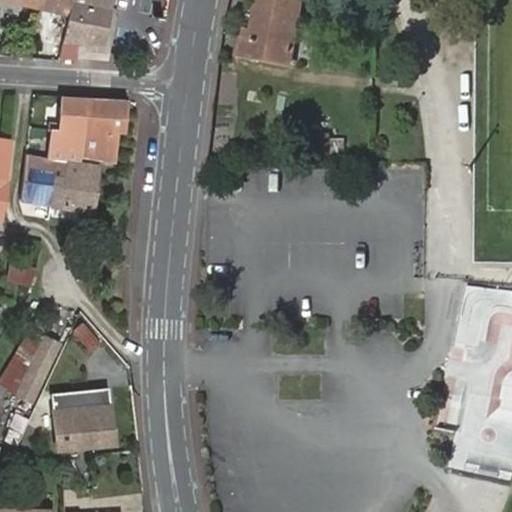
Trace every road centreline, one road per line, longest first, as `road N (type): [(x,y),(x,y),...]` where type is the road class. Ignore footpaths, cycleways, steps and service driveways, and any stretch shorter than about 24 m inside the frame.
road 1 (tertiary): [(187,86),(164,373),(180,511)]
road 2 (residential): [(187,86),(0,71)]
